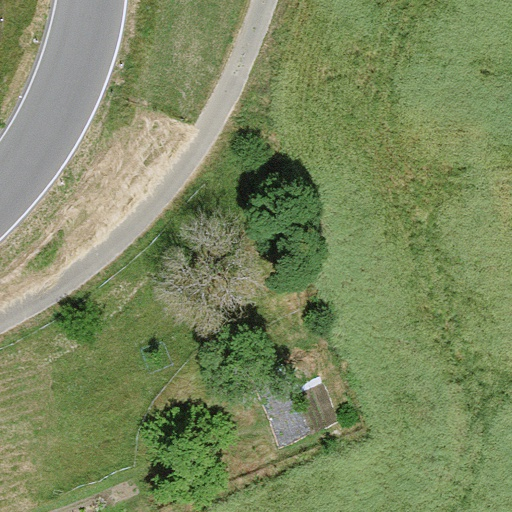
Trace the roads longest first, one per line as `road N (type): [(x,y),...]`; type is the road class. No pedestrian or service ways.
road 1 (track): [(256,0),(206,126),(118,231),(0,317)]
road 2 (tertiary): [(79,0),(39,131),(0,181)]
